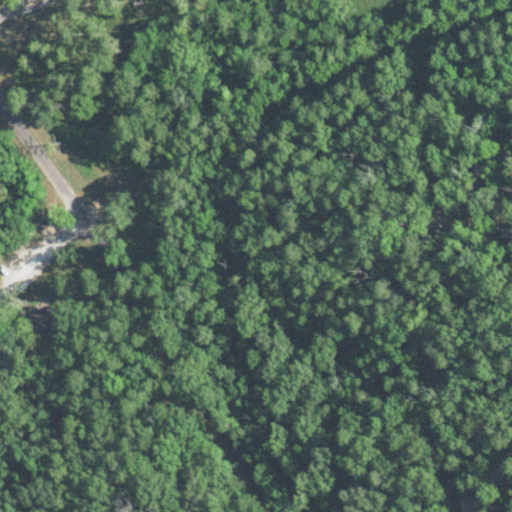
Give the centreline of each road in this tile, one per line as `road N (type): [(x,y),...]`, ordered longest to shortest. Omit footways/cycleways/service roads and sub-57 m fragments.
road 1 (residential): [(511,181),(451,204),(405,254),(455,511)]
road 2 (residential): [(279,511),(93,242)]
road 3 (residential): [(93,242),(0,99)]
